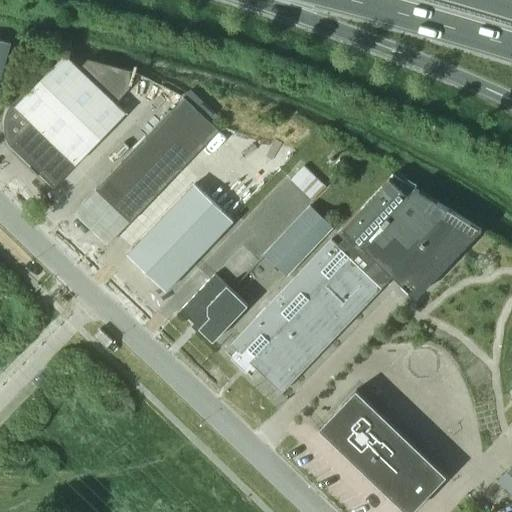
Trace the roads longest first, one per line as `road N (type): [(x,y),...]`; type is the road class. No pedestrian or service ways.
road 1 (unclassified): [(318,511),(95,299)]
road 2 (trunk): [(274,0),(511,101)]
road 3 (trunk): [(338,0),(511,48)]
road 4 (residential): [(0,396),(95,299)]
road 5 (residential): [(0,208),(95,299)]
